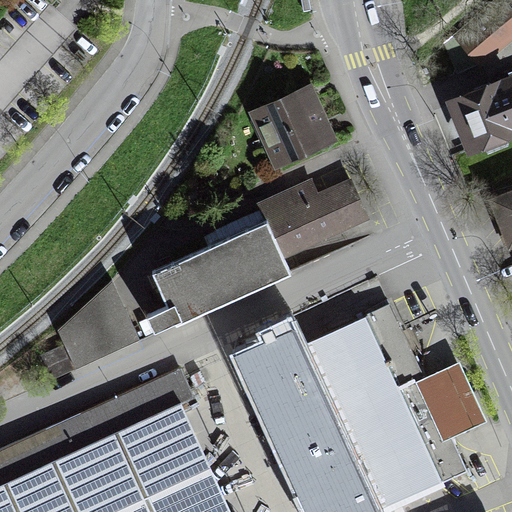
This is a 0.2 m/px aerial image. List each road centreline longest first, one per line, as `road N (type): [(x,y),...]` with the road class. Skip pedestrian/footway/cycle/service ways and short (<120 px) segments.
road 1 (secondary): [(354,0),(370,56),(511,393)]
road 2 (residential): [(0,222),(113,110),(149,49),(154,0)]
